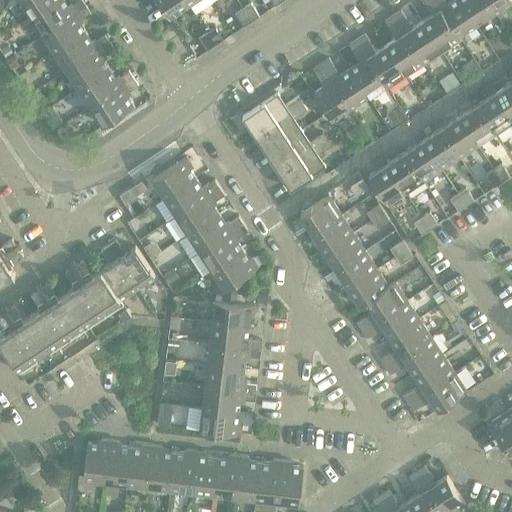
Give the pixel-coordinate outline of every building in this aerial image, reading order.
[(21,0),(32,15),(54,0),(21,0)] [(65,0),(54,0),(32,15),(44,33),(87,5),(83,0),(78,0),(72,4),(68,3),(65,0)] [(189,3),(186,0),(159,0),(170,16),(189,3)] [(438,4),(435,0),(423,0),(430,10),(438,4)] [(461,0),(453,0),(441,8),(459,36),(460,36),(477,24),(461,0)] [(486,0),(461,0),(477,24),(495,12),(486,0)] [(511,0),(486,0),(495,12),(511,0)] [(251,3),(243,8),(252,20),(260,15),(251,3)] [(87,5),(44,33),(56,51),(86,31),(81,23),(81,19),(91,12),(87,5)] [(252,20),(243,8),(235,13),(244,26),(252,20)] [(441,8),(423,20),(443,51),(462,39),(460,36),(459,36),(441,8)] [(402,10),(394,15),(402,28),(410,23),(402,10)] [(397,37),(387,44),(407,75),(425,63),(405,32),(402,28),(394,15),(386,21),(397,37)] [(423,20),(405,32),(425,63),(443,51),(423,20)] [(215,26),(207,32),(216,44),(224,39),(215,26)] [(86,31),(56,51),(67,69),(110,41),(106,34),(96,40),(92,40),(86,31)] [(216,44),(207,32),(199,37),(208,50),(216,44)] [(358,39),(368,56),(387,84),(386,84),(388,87),(407,75),(387,44),(377,50),(366,34),(358,39)] [(361,61),(350,68),(369,95),(386,84),(387,84),(368,56),(358,39),(350,44),(361,61)] [(110,41),(67,69),(79,87),(110,67),(104,59),(105,55),(115,48),(110,41)] [(8,46),(1,51),(6,57),(13,53),(8,46)] [(15,53),(7,59),(13,67),(17,65),(15,53)] [(330,58),(322,63),(330,75),(338,70),(330,58)] [(473,59),(463,66),(469,75),(479,69),(473,59)] [(330,75),(322,63),(314,68),(322,81),(330,75)] [(110,67),(79,87),(91,105),(134,77),(129,70),(119,76),(115,76),(110,67)] [(350,68),(332,79),(351,107),(369,95),(350,68)] [(134,77),(91,105),(103,124),(134,104),(128,95),(129,91),(139,84),(134,77)] [(351,107),(332,79),(313,92),(332,120),(351,107)] [(511,81),(496,92),(511,116),(511,81)] [(243,115),(255,134),(303,102),(299,95),(286,104),(278,92),(243,115)] [(511,116),(496,92),(478,104),(497,133),(511,122),(511,116)] [(303,102),(255,134),(267,152),(302,129),(294,117),(307,108),(303,102)] [(478,104),(460,116),(479,145),(497,133),(478,104)] [(52,105),(43,112),(54,130),(56,129),(64,123),(52,105)] [(400,108),(389,115),(396,125),(406,118),(400,108)] [(460,116),(442,128),(461,157),(479,145),(460,116)] [(442,128),(424,140),(443,168),(461,157),(442,128)] [(302,129),(267,152),(279,170),(327,138),(323,132),(310,140),(302,129)] [(327,138),(279,170),(291,189),(326,166),(318,153),(331,145),(327,138)] [(424,140),(406,152),(425,180),(443,168),(424,140)] [(406,152),(388,163),(407,192),(425,180),(406,152)] [(153,178),(165,197),(196,176),(190,168),(192,164),(187,155),(153,178)] [(407,192),(388,163),(369,176),(388,205),(407,192)] [(502,163),(494,168),(503,181),(511,176),(502,163)] [(503,181),(494,168),(486,174),(495,186),(503,181)] [(196,176),(165,197),(177,215),(220,186),(215,179),(205,185),(202,185),(196,176)] [(351,188),(360,201),(373,193),(364,179),(351,188)] [(220,186),(177,215),(189,233),(220,212),(214,204),(215,200),(225,194),(220,186)] [(466,187),(458,192),(466,205),(474,199),(466,187)] [(130,188),(120,194),(125,202),(135,196),(130,188)] [(466,205),(458,192),(450,197),(458,210),(466,205)] [(301,214),(313,232),(342,213),(329,195),(301,214)] [(367,211),(372,219),(385,211),(379,203),(367,211)] [(430,210),(422,216),(430,228),(438,223),(430,210)] [(385,211),(372,219),(377,227),(390,219),(385,211)] [(220,212),(189,233),(201,251),(244,222),(239,215),(229,222),(225,221),(220,212)] [(342,213),(313,232),(325,250),(354,231),(342,213)] [(430,228),(422,216),(414,221),(422,234),(430,228)] [(244,222),(201,251),(213,269),(243,249),(238,240),(239,236),(249,230),(244,222)] [(354,231),(325,250),(337,268),(365,249),(354,231)] [(17,245),(12,238),(3,245),(7,251),(17,245)] [(116,239),(109,244),(115,253),(122,249),(116,239)] [(390,247),(396,255),(408,247),(403,239),(390,247)] [(115,253),(109,244),(102,249),(108,258),(115,253)] [(136,246),(118,257),(137,287),(155,275),(136,246)] [(408,247),(396,255),(401,263),(414,255),(408,247)] [(10,255),(14,262),(24,256),(19,249),(10,255)] [(243,249),(213,269),(225,288),(224,292),(237,293),(238,279),(259,265),(254,257),(249,257),(243,249)] [(365,249),(337,268),(349,286),(377,267),(365,249)] [(0,259),(0,284),(16,274),(4,256),(0,259)] [(118,257),(101,269),(119,296),(118,296),(119,299),(137,287),(118,257)] [(83,274),(89,270),(83,260),(76,265),(83,274)] [(72,267),(66,272),(72,281),(79,277),(72,267)] [(377,267),(349,286),(361,305),(368,301),(367,300),(389,285),(377,267)] [(101,269),(84,280),(101,307),(102,306),(118,296),(119,296),(101,269)] [(173,269),(163,275),(169,283),(179,277),(173,269)] [(84,280),(67,291),(86,321),(104,309),(102,306),(101,307),(84,280)] [(367,300),(368,301),(379,318),(408,299),(395,280),(389,285),(367,300)] [(49,297),(55,292),(49,283),(42,287),(49,297)] [(38,290),(32,294),(38,304),(45,299),(38,290)] [(67,291),(49,302),(67,329),(66,330),(68,333),(86,321),(67,291)] [(441,291),(434,295),(440,303),(446,299),(441,291)] [(215,298),(213,321),(249,325),(251,315),(255,313),(256,303),(236,301),(237,293),(224,292),(223,299),(215,298)] [(408,299),(379,318),(391,336),(420,317),(408,299)] [(49,302),(32,314),(50,341),(54,338),(66,330),(67,329),(49,302)] [(14,319),(21,315),(15,305),(8,309),(14,319)] [(131,316),(127,309),(119,314),(124,321),(131,316)] [(4,312),(0,314),(0,320),(4,326),(10,322),(4,312)] [(357,321),(362,329),(375,321),(370,313),(357,321)] [(32,314),(15,325),(33,352),(34,351),(46,343),(51,350),(58,345),(54,338),(50,341),(32,314)] [(386,365),(399,357),(403,354),(432,335),(420,317),(391,336),(397,346),(381,357),(386,365)] [(459,317),(450,323),(456,331),(464,326),(459,317)] [(213,321),(210,342),(262,348),(263,340),(251,338),(248,335),(249,325),(213,321)] [(375,321),(362,329),(368,337),(380,329),(375,321)] [(33,352),(15,325),(0,334),(0,340),(17,366),(35,354),(34,351),(33,352)] [(391,373),(408,362),(414,372),(443,353),(432,335),(403,354),(399,357),(386,365),(391,373)] [(169,338),(168,347),(178,348),(179,340),(169,338)] [(210,342),(208,364),(244,368),(246,358),(249,355),(261,357),(262,348),(210,342)] [(56,357),(63,352),(58,345),(51,350),(56,357)] [(443,353),(414,372),(426,390),(455,371),(443,353)] [(166,359),(165,372),(176,373),(177,361),(166,359)] [(208,364),(205,385),(257,391),(258,382),(246,381),(243,378),(244,368),(208,364)] [(455,371),(426,390),(439,409),(468,390),(455,371)] [(205,385),(203,407),(239,411),(241,401),(244,398),(256,400),(257,391),(205,385)] [(405,393),(410,401),(422,393),(417,385),(405,393)] [(422,393),(410,401),(415,409),(428,401),(422,393)] [(239,411),(203,407),(200,429),(241,434),(242,424),(238,421),(239,411)] [(511,451),(511,415),(509,410),(490,422),(510,453),(511,451)] [(159,424),(170,425),(171,416),(160,415),(159,424)] [(84,477),(106,480),(111,439),(102,438),(99,442),(88,441),(84,477)] [(111,439),(106,480),(128,482),(132,446),(122,445),(120,440),(111,439)] [(132,446),(128,482),(149,485),(154,444),(145,443),(142,447),(132,446)] [(154,444),(149,485),(170,487),(175,451),(164,450),(162,445),(154,444)] [(175,451),(170,487),(192,490),(197,450),(188,448),(185,452),(175,451)] [(197,450),(192,490),(213,492),(218,456),(207,455),(205,451),(197,450)] [(218,456),(213,492),(235,495),(239,455),(231,453),(228,457),(218,456)] [(239,455),(235,495),(256,497),(261,461),(250,460),(248,456),(239,455)] [(261,461),(256,497),(278,500),(282,460),(274,459),(271,462),(261,461)] [(282,460),(278,500),(300,503),(304,466),(293,465),(291,461),(282,460)] [(425,465),(417,470),(426,483),(434,477),(425,465)] [(426,483),(417,470),(409,475),(418,488),(426,483)] [(447,474),(428,487),(444,511),(452,511),(466,503),(447,474)] [(4,482),(0,484),(0,498),(10,492),(4,482)] [(444,511),(428,487),(410,499),(418,511),(444,511)] [(389,489),(381,494),(390,506),(398,501),(389,489)] [(390,506),(381,494),(373,499),(382,511),(390,506)] [(418,511),(410,499),(392,510),(393,511),(418,511)]
